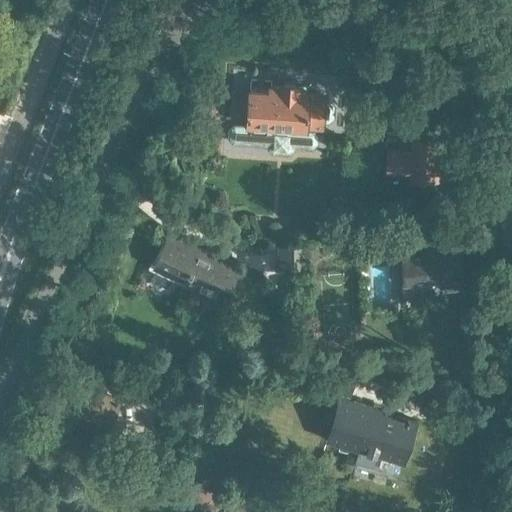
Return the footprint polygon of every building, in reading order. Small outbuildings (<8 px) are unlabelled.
[(249,106),(249,115),(249,125),(234,124),(228,128),(228,137),(232,142),(267,144),(267,148),(271,152),(288,153),(293,149),(293,146),(312,148),(317,142),(318,134),(315,130),(315,128),(323,128),(323,118),(329,118),(334,115),(334,104),(330,99),(324,99),(324,93),(307,92),(307,88),(297,87),(293,82),(285,81),(281,86),(271,86),(271,89),(251,88),(251,90),(246,94),(246,101),(249,106)] [(408,181),(439,183),(442,138),(410,136),(410,148),(385,146),(383,174),(408,175),(408,181)] [(391,245),(389,221),(363,223),(364,248),(391,245)] [(204,249),(167,232),(152,263),(185,278),(183,282),(224,301),(241,264),(205,247),(204,249)] [(426,247),(425,242),(400,243),(403,281),(444,278),(445,289),(465,288),(462,245),(426,247)] [(277,246),(277,271),(309,270),(308,245),(277,246)] [(356,368),(328,359),(320,383),(341,389),(327,437),(402,461),(416,417),(347,396),(356,368)] [(121,396),(78,378),(66,406),(69,407),(64,417),(102,433),(107,423),(109,424),(121,396)] [(193,472),(175,465),(172,474),(167,472),(160,489),(156,499),(179,507),(182,499),(201,507),(214,511),(251,511),(254,506),(210,490),(189,481),(193,472)] [(0,488),(0,511),(2,511),(30,511),(35,502),(0,488)]
